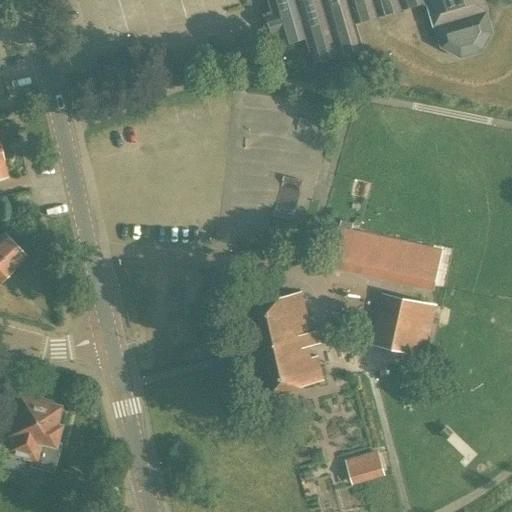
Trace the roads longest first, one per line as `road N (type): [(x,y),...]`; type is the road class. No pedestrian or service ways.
road 1 (tertiary): [(109,340),(24,0)]
road 2 (tertiary): [(151,511),(109,340)]
